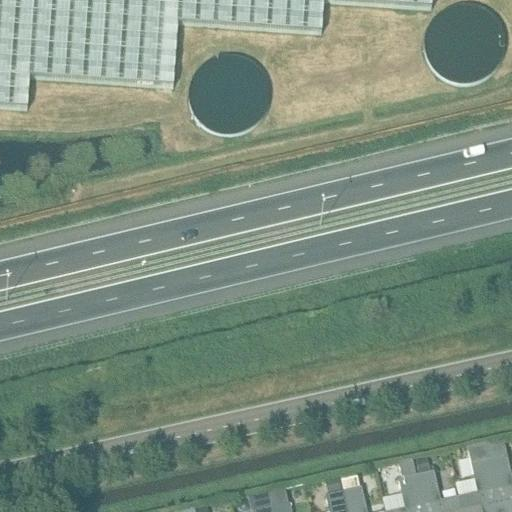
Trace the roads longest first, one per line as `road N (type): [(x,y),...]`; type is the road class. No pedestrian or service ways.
road 1 (motorway): [(0,327),(511,204)]
road 2 (motorway): [(511,152),(0,275)]
road 3 (secondary): [(0,477),(511,358)]
